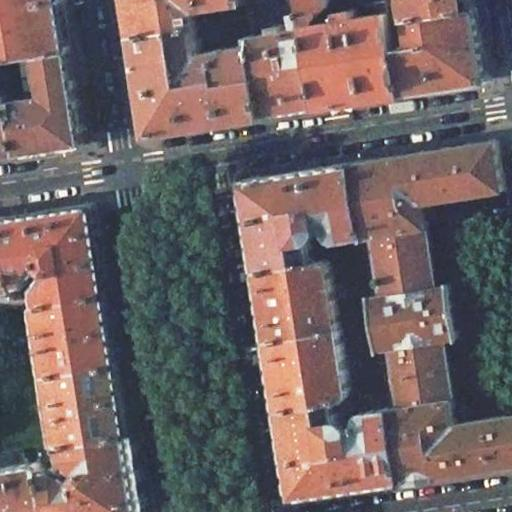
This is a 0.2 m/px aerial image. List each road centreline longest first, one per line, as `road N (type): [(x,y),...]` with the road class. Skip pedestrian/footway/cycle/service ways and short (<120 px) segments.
road 1 (residential): [(264,511),(209,157)]
road 2 (residential): [(125,170),(178,511)]
road 3 (residential): [(209,157),(511,108)]
road 4 (residential): [(99,0),(125,170)]
road 5 (residential): [(511,492),(382,511)]
road 6 (residential): [(0,188),(125,170)]
